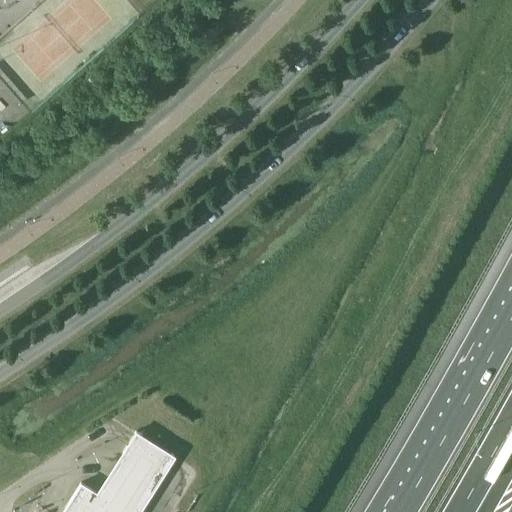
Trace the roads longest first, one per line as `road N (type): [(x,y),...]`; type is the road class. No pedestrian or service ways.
road 1 (secondary): [(0,372),(199,229),(300,139),(428,0)]
road 2 (secondary): [(358,0),(196,161),(0,310)]
road 3 (motorway): [(511,299),(390,511)]
